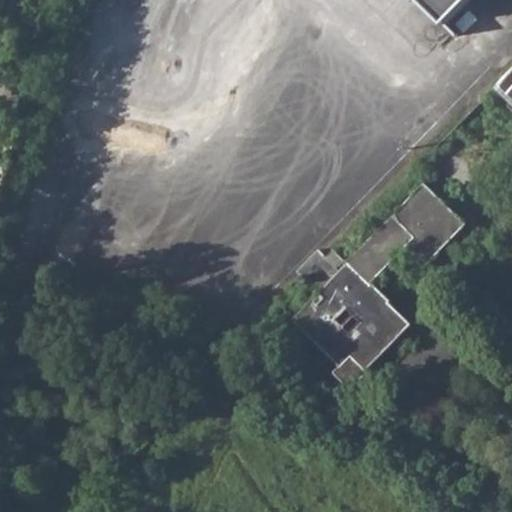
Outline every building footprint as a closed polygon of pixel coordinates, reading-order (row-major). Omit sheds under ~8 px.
[(356,0),(343,0),(327,20),(363,50),(385,23),(356,0)] [(425,0),(456,30),(485,0),(425,0)] [(511,125),(511,86),(492,106),(511,125)] [(422,184),(345,263),(335,272),(333,268),(312,288),(316,292),(289,320),(336,365),(329,372),(348,390),(368,370),(366,368),(410,325),(371,282),(403,249),(422,268),(464,225),(422,184)] [(312,288),(333,268),(315,252),(296,272),(299,275),(296,279),(302,285),(306,282),(312,288)] [(341,260),(333,268),(335,272),(345,263),(341,260)]
